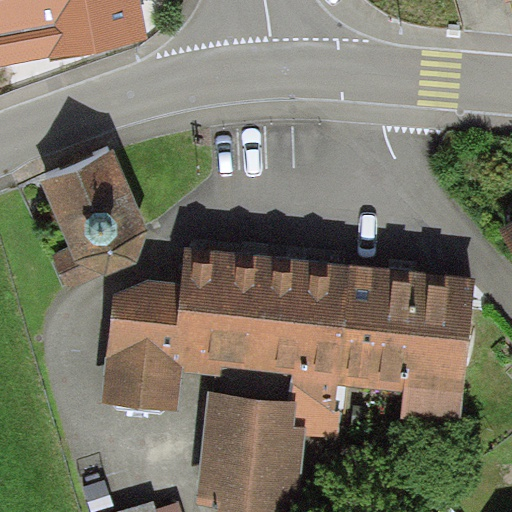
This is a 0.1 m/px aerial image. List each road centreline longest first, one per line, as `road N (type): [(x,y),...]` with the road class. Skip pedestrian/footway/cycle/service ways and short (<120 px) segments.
road 1 (tertiary): [(287,69),(163,84),(0,137)]
road 2 (residential): [(377,78),(403,177),(511,292)]
road 3 (residential): [(511,89),(377,78)]
